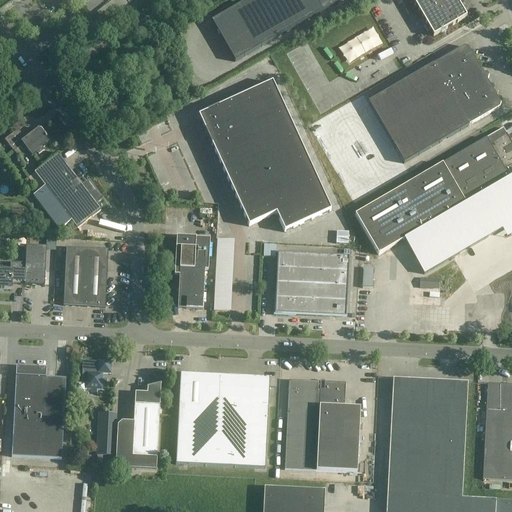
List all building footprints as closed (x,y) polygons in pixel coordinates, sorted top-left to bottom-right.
[(235,62),(321,12),(342,0),(249,0),(212,22),(235,62)] [(456,0),(411,0),(433,37),(467,18),(456,0)] [(433,65),(369,103),(404,164),(469,127),(470,124),(472,125),(499,109),(499,108),(499,105),(500,105),(487,82),(488,78),(489,78),(487,74),(486,75),(482,74),(468,49),(467,49),(464,48),(436,64),(436,66),(433,65)] [(284,233),(331,212),(272,83),(198,117),(248,227),(276,215),(284,233)] [(511,144),(506,134),(503,129),(486,139),(486,140),(441,166),(441,165),(354,216),(377,256),(464,205),(509,179),(504,170),(511,165),(511,144)] [(44,137),(38,130),(25,140),(18,130),(4,140),(14,153),(23,146),(31,157),(49,143),(46,139),(47,139),(45,137),(44,137)] [(96,205),(102,200),(96,192),(94,193),(87,183),(82,187),(58,156),(34,174),(45,187),(33,196),(60,231),(72,222),(77,229),(101,211),(96,205)] [(177,237),(175,275),(180,276),(178,309),(203,311),(205,270),(209,271),(210,239),(177,237)] [(217,238),(215,309),(231,310),(233,238),(217,238)] [(276,246),(264,245),(263,257),(275,258),(276,246)] [(0,289),(12,290),(13,281),(25,282),(24,286),(44,287),(46,248),(26,247),(26,264),(10,264),(10,270),(0,269),(0,289)] [(472,248),(462,248),(464,310),(475,309),(472,248)] [(492,248),(482,248),(482,267),(483,267),(483,280),(493,280),(492,248)] [(108,251),(66,249),(63,307),(105,309),(108,251)] [(275,314),(345,318),(348,258),(278,255),(275,314)] [(510,307),(509,275),(498,276),(499,307),(510,307)] [(440,306),(440,284),(410,283),(409,305),(440,306)] [(485,308),(494,307),(493,283),(483,283),(485,308)] [(98,361),(98,362),(83,362),(81,384),(76,384),(76,393),(85,394),(85,390),(91,390),(91,395),(96,395),(97,390),(102,391),(102,385),(107,385),(107,379),(103,379),(103,374),(110,375),(111,362),(98,361)] [(46,369),(16,368),(12,458),(62,460),(66,380),(46,379),(46,369)] [(265,470),(269,379),(180,375),(175,465),(265,470)] [(467,384),(392,380),(385,511),(511,511),(511,502),(461,500),(467,384)] [(284,471),(316,472),(357,474),(360,409),(344,409),(345,385),(289,382),(284,471)] [(147,388),(147,394),(135,394),(133,425),(122,425),(117,429),(115,469),(156,471),(160,395),(160,385),(147,388)] [(511,386),(487,385),(483,481),(511,482),(511,386)] [(99,414),(96,456),(112,457),(114,415),(99,414)] [(264,488),(262,511),(323,511),(324,491),(264,488)]
